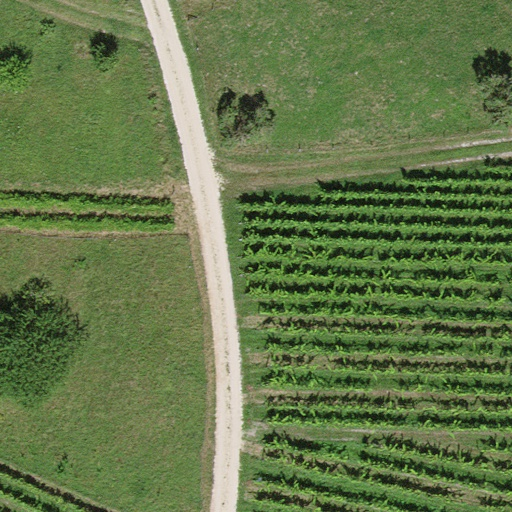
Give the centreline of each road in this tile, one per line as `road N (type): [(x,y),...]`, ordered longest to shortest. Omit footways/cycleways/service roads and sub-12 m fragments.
road 1 (track): [(213,511),(215,347),(199,183),(144,0)]
road 2 (track): [(511,147),(199,183)]
